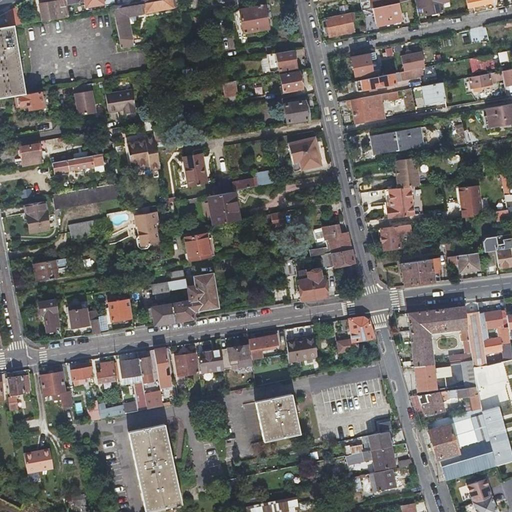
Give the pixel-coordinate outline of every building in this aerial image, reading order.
[(63,0),(64,4),(64,5),(82,3),(83,10),(112,6),(111,0),(63,0)] [(172,0),(158,0),(139,3),(115,7),(117,18),(174,9),(172,0)] [(396,1),(400,0),(358,0),(360,9),(371,7),(396,1)] [(413,0),(416,12),(421,11),(422,15),(439,11),(437,1),(441,0),(413,0)] [(401,19),(396,1),(371,7),(373,16),(375,25),(401,19)] [(64,4),(59,5),(59,8),(52,9),(52,4),(38,5),(39,21),(65,17),(64,5),(64,4)] [(267,28),(265,16),(263,4),(236,9),(240,32),(233,33),(235,47),(250,45),(247,31),(267,28)] [(4,14),(5,27),(11,26),(13,26),(11,10),(4,14)] [(323,17),(325,26),(327,36),(354,30),(350,11),(323,17)] [(0,101),(20,98),(25,97),(11,26),(5,27),(0,28),(0,101)] [(492,40),(490,27),(479,29),(482,42),(492,40)] [(262,61),(264,60),(267,60),(269,72),(295,67),(292,51),(261,56),(262,61)] [(511,56),(509,51),(491,54),(492,60),(497,59),(503,58),(511,56)] [(374,70),(374,68),(374,66),(369,66),(366,53),(349,56),(353,78),(378,73),(377,69),(374,70)] [(401,71),(422,67),(420,53),(404,56),(403,53),(397,54),(401,71)] [(182,81),(192,79),(202,78),(201,71),(205,70),(204,66),(180,70),(182,81)] [(424,77),(422,67),(401,71),(353,80),(355,91),(394,83),(393,81),(410,79),(410,80),(424,77)] [(511,83),(511,68),(465,77),(468,89),(470,89),(471,92),(478,90),(477,87),(494,84),(493,81),(499,80),(500,86),(511,83)] [(300,89),(298,81),(297,73),(278,76),(281,92),(300,89)] [(151,75),(147,76),(143,77),(147,98),(154,97),(151,75)] [(222,84),(223,91),(224,98),(236,96),(234,82),(222,84)] [(417,86),(419,95),(421,104),(442,100),(438,82),(417,86)] [(123,114),(129,113),(135,112),(133,103),(134,102),(132,90),(104,95),(107,113),(122,110),(123,114)] [(74,95),(76,104),(76,109),(78,117),(95,114),(91,92),(74,95)] [(25,97),(20,98),(21,99),(18,100),(20,109),(22,108),(22,110),(31,109),(31,112),(46,110),(43,94),(25,97)] [(349,99),(352,115),(353,123),(381,119),(376,94),(349,99)] [(306,120),(304,110),(302,101),(282,104),(286,124),(306,120)] [(511,104),(485,109),(486,115),(484,115),(486,128),(511,123),(511,104)] [(153,134),(155,145),(156,151),(180,146),(179,143),(179,138),(165,141),(161,120),(151,122),(153,134)] [(372,154),(390,150),(408,147),(405,129),(369,136),(372,154)] [(126,144),(127,150),(155,145),(153,134),(144,136),(145,140),(126,144)] [(319,165),(316,151),(313,138),(286,144),(292,172),(319,165)] [(41,163),(40,154),(38,145),(20,148),(23,166),(41,163)] [(130,168),(140,166),(149,165),(150,171),(160,169),(156,151),(155,145),(127,150),(130,168)] [(102,155),(63,162),(56,164),(50,165),(53,176),(80,170),(81,173),(84,172),(83,170),(104,166),(102,155)] [(206,185),(204,171),(201,157),(183,160),(188,188),(206,185)] [(414,157),(393,160),(397,189),(409,187),(418,186),(416,174),(417,174),(419,172),(418,167),(416,165),(415,165),(414,157)] [(271,184),(270,178),(268,171),(251,175),(252,179),(231,183),(233,192),(271,184)] [(117,183),(85,189),(52,196),(54,210),(120,198),(117,183)] [(413,217),(409,187),(397,189),(388,190),(390,208),(386,209),(387,220),(413,217)] [(477,188),(458,191),(460,202),(462,201),(463,210),(461,210),(462,220),(464,220),(472,219),(472,217),(481,216),(477,188)] [(209,212),(235,207),(233,193),(206,198),(209,212)] [(50,231),(47,217),(44,202),(26,206),(31,234),(50,231)] [(238,222),(235,207),(209,212),(209,213),(211,227),(238,222)] [(146,209),(140,210),(141,216),(133,218),(134,228),(136,228),(139,248),(156,245),(153,225),(156,225),(154,214),(147,215),(146,209)] [(507,212),(501,213),(494,214),(496,224),(508,222),(508,219),(507,212)] [(269,216),(270,223),(271,228),(280,226),(278,214),(269,216)] [(259,225),(270,223),(269,216),(258,218),(259,225)] [(474,241),(472,219),(464,220),(467,242),(474,241)] [(110,234),(107,220),(68,227),(70,241),(110,234)] [(320,256),(329,254),(350,251),(346,234),(338,235),(336,226),(321,229),(324,248),(306,251),(307,258),(320,256)] [(410,226),(396,228),(397,236),(411,235),(410,226)] [(377,230),(379,240),(379,250),(398,248),(397,236),(396,228),(377,230)] [(208,260),(206,247),(203,235),(182,239),(186,264),(208,260)] [(497,268),(504,267),(511,265),(509,248),(507,248),(506,243),(510,242),(508,235),(484,239),(481,242),(483,252),(494,251),(497,268)] [(329,254),(332,266),(339,265),(341,268),(344,268),(346,264),(353,262),(350,251),(329,254)] [(332,266),(329,254),(320,256),(321,262),(322,269),(327,268),(327,269),(333,268),(332,266)] [(447,265),(452,264),(457,263),(458,272),(477,269),(475,254),(446,259),(447,265)] [(400,266),(403,286),(433,281),(432,274),(439,272),(438,267),(441,267),(439,259),(400,266)] [(64,277),(64,273),(63,269),(55,270),(54,262),(34,266),(37,282),(64,277)] [(308,270),(308,272),(313,300),(324,298),(323,289),(325,288),(324,283),(321,282),(320,275),(319,275),(318,268),(314,267),(309,268),(308,270)] [(313,300),(308,272),(304,272),(305,278),(298,279),(300,287),(297,289),(298,294),(301,294),(302,302),(313,300)] [(171,304),(174,322),(193,319),(192,311),(198,310),(199,312),(216,308),(210,276),(192,279),(194,287),(187,288),(188,289),(190,301),(171,304)] [(186,280),(167,283),(169,292),(188,289),(187,288),(186,280)] [(169,292),(167,283),(149,286),(151,296),(155,296),(156,299),(160,298),(170,298),(169,292)] [(39,316),(40,316),(42,316),(45,333),(53,331),(53,327),(58,326),(54,301),(36,304),(39,316)] [(123,302),(117,303),(111,304),(110,302),(106,302),(110,323),(126,320),(123,302)] [(484,309),(483,302),(476,303),(477,310),(484,309)] [(154,325),(174,322),(171,304),(151,307),(154,325)] [(83,305),(80,306),(78,306),(79,310),(66,313),(69,329),(90,326),(92,335),(100,334),(96,312),(84,315),(83,305)] [(465,315),(464,307),(446,309),(407,314),(414,366),(433,364),(429,333),(462,329),(467,328),(465,315)] [(478,314),(465,315),(467,328),(471,359),(472,366),(472,368),(485,365),(478,314)] [(487,333),(494,332),(501,331),(499,316),(485,317),(487,333)] [(346,319),(348,328),(349,338),(334,341),(336,352),(357,348),(356,341),(374,338),(369,321),(360,317),(346,319)] [(467,328),(462,329),(463,335),(464,342),(465,351),(466,360),(471,359),(467,328)] [(246,340),(249,353),(250,359),(261,357),(259,348),(260,348),(260,351),(264,351),(263,347),(276,345),(274,335),(246,340)] [(313,336),(299,339),(286,342),(289,361),(317,355),(313,336)] [(500,346),(502,361),(511,359),(509,344),(500,346)] [(242,346),(220,350),(222,364),(245,360),(246,364),(251,363),(250,359),(249,353),(244,354),(242,346)] [(153,350),(156,369),(159,387),(171,385),(164,348),(153,350)] [(222,364),(220,350),(210,352),(209,351),(204,351),(203,353),(204,360),(199,361),(201,373),(223,369),(222,364)] [(193,354),(183,356),(173,357),(177,376),(196,372),(193,354)] [(442,358),(443,363),(455,361),(454,355),(442,356),(442,358)] [(138,359),(140,374),(141,380),(144,380),(144,376),(151,375),(147,358),(138,359)] [(138,359),(134,360),(121,362),(123,376),(137,374),(140,374),(138,359)] [(461,361),(462,368),(472,366),(471,359),(466,360),(462,361),(461,361)] [(437,364),(433,364),(414,366),(418,392),(464,386),(462,368),(461,361),(455,361),(443,363),(437,364)] [(111,362),(106,362),(101,363),(102,373),(98,374),(99,383),(114,380),(111,362)] [(80,368),(80,369),(80,371),(73,372),(73,379),(94,377),(93,366),(80,368)] [(40,376),(42,391),(43,397),(51,396),(53,404),(60,403),(61,408),(71,406),(69,392),(64,393),(62,373),(40,376)] [(28,392),(28,384),(27,377),(22,378),(22,376),(9,378),(11,395),(16,394),(24,393),(24,392),(28,392)] [(502,387),(504,396),(507,406),(511,404),(511,389),(511,385),(502,387)] [(470,412),(479,410),(476,397),(474,386),(419,396),(423,417),(441,413),(439,402),(468,397),(470,412)] [(11,395),(8,395),(8,403),(17,402),(16,394),(11,395)] [(262,442),(280,438),(298,435),(290,395),(254,403),(262,442)] [(17,402),(8,403),(9,411),(26,409),(25,402),(17,402)] [(87,410),(89,422),(100,420),(98,408),(87,410)] [(442,415),(443,419),(467,413),(466,408),(442,415)] [(495,466),(479,410),(470,412),(467,413),(443,419),(424,424),(434,458),(436,458),(443,480),(495,466)] [(377,426),(379,434),(385,433),(390,432),(388,424),(377,426)] [(134,470),(171,462),(164,425),(127,432),(134,470)] [(342,457),(388,448),(393,447),(392,439),(387,440),(385,433),(379,434),(361,438),(364,449),(355,450),(354,446),(344,448),(344,446),(340,447),(342,457)] [(392,465),(388,448),(342,457),(341,457),(342,462),(356,459),(356,461),(366,459),(368,470),(392,465)] [(48,449),(22,454),(25,474),(52,469),(48,449)] [(145,511),(179,505),(172,465),(171,462),(134,470),(142,511),(145,511)] [(373,472),(375,481),(377,490),(399,486),(395,468),(373,472)] [(365,488),(362,475),(342,479),(345,492),(365,488)] [(465,485),(474,511),(495,511),(484,479),(465,485)] [(266,496),(269,510),(291,505),(289,491),(266,496)] [(255,496),(238,499),(240,506),(256,503),(255,496)] [(246,511),(258,510),(256,503),(240,506),(238,499),(229,500),(231,511),(246,511)] [(400,505),(400,509),(401,511),(408,511),(417,511),(416,502),(400,505)]
